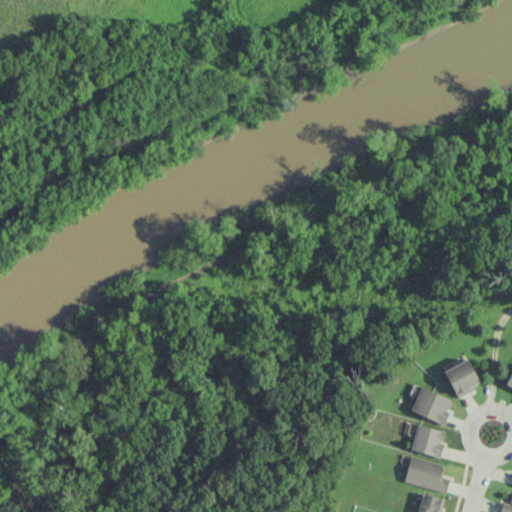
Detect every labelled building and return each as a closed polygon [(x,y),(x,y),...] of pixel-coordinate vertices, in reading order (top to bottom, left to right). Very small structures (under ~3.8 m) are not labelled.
[(443,371),(457,396),(481,384),(467,358),(443,371)] [(410,410),(442,424),(452,400),(420,386),(410,410)] [(409,449),(439,457),(445,431),(416,424),(409,449)] [(403,481),(445,492),(449,478),(440,476),(443,464),(410,455),(403,481)] [(511,511),(511,492),(509,503),(502,501),(499,511),(511,511)] [(441,511),(443,497),(421,493),(417,511),(431,511),(432,510),(441,511)]
